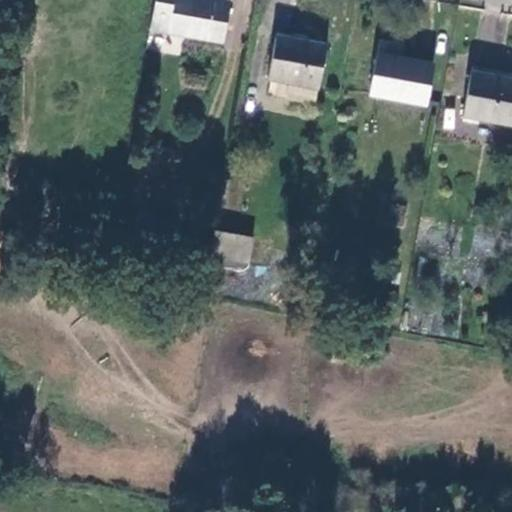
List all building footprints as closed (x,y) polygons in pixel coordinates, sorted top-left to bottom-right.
[(219,42),(226,2),(217,0),(150,0),(145,29),(219,42)] [(316,91),(325,44),(273,32),(266,82),(316,91)] [(425,97),(432,60),(404,56),(406,40),(380,35),(369,88),(425,97)] [(511,120),(511,74),(468,66),(461,111),(511,120)] [(180,257),(185,229),(133,218),(127,246),(180,257)] [(245,264),(251,238),(210,230),(205,257),(245,264)]
